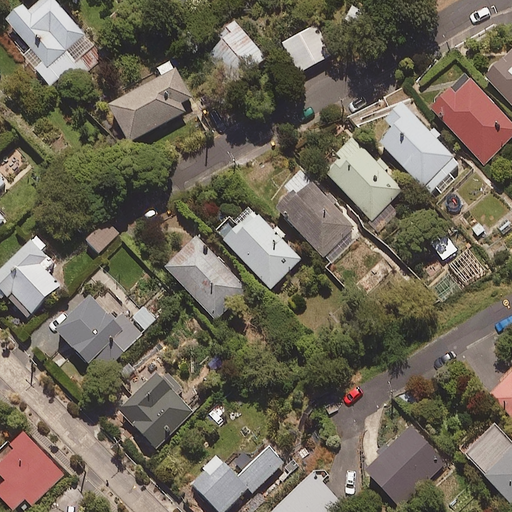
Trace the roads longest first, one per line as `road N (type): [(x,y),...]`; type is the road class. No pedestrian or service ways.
road 1 (residential): [(488,0),(139,202)]
road 2 (residential): [(0,364),(147,511)]
road 3 (residential): [(511,308),(345,412)]
